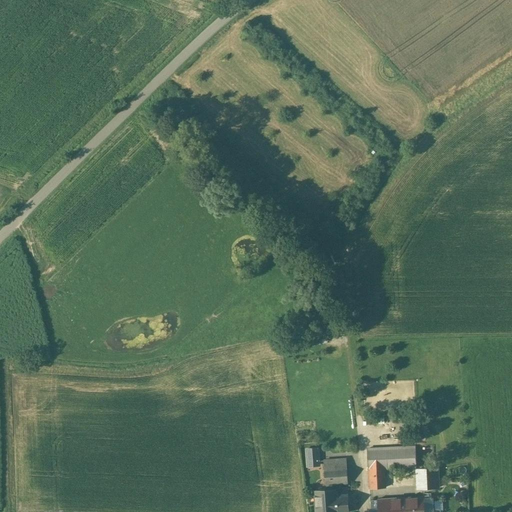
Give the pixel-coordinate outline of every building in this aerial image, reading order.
[(324,465),(323,446),(309,447),(310,465),(324,465)] [(415,447),(367,449),(368,469),(369,469),(384,469),(416,467),(415,447)] [(346,468),(324,470),(325,485),(347,483),(346,468)] [(384,469),(369,469),(370,489),(385,488),(384,469)] [(434,469),(425,469),(425,474),(426,486),(435,486),(434,469)] [(425,474),(416,475),(417,487),(426,486),(425,474)] [(330,491),(315,492),(316,511),(326,511),(325,497),(330,497),(330,491)] [(330,497),(325,497),(326,511),(347,511),(346,495),(330,497)] [(434,496),(378,500),(378,511),(437,511),(438,511),(435,511),(434,496)]
